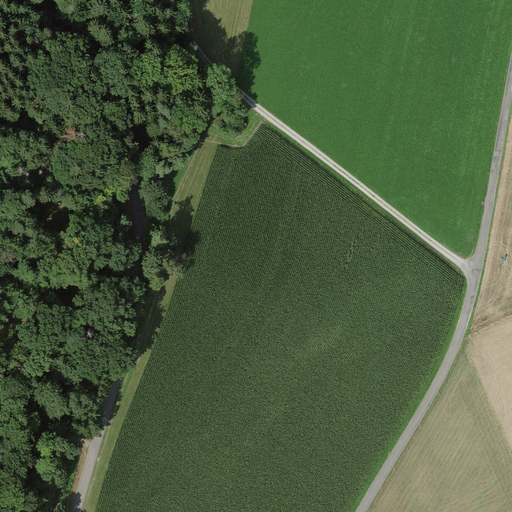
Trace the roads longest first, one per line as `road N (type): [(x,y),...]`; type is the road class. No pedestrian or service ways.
road 1 (unclassified): [(75,511),(151,260),(157,182),(140,109),(112,58),(38,0)]
road 2 (unclassified): [(511,79),(456,348),(361,511)]
road 3 (track): [(477,273),(241,94),(195,52),(166,0)]
